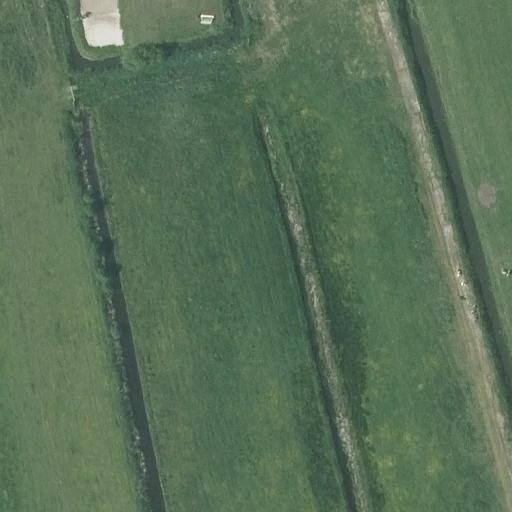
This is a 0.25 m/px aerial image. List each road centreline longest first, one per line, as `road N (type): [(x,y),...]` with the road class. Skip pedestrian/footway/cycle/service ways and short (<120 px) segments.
road 1 (track): [(72,511),(19,107),(393,35)]
road 2 (track): [(507,465),(384,0)]
